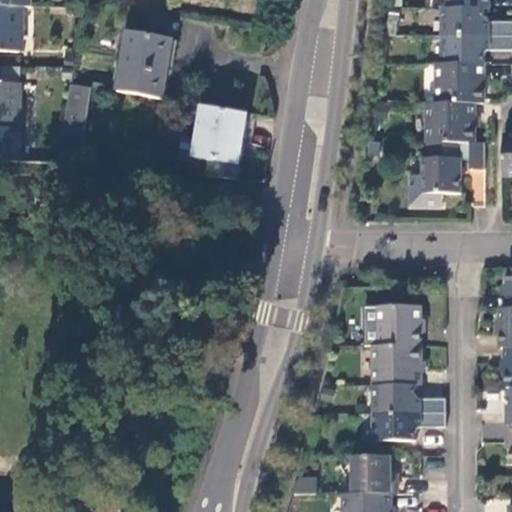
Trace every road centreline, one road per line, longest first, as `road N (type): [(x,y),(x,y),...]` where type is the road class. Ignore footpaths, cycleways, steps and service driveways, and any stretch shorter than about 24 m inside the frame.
road 1 (primary): [(224,511),(258,411),(297,242)]
road 2 (residential): [(462,243),(463,511)]
road 3 (primary): [(297,242),(332,0)]
road 4 (residential): [(297,242),(462,243)]
